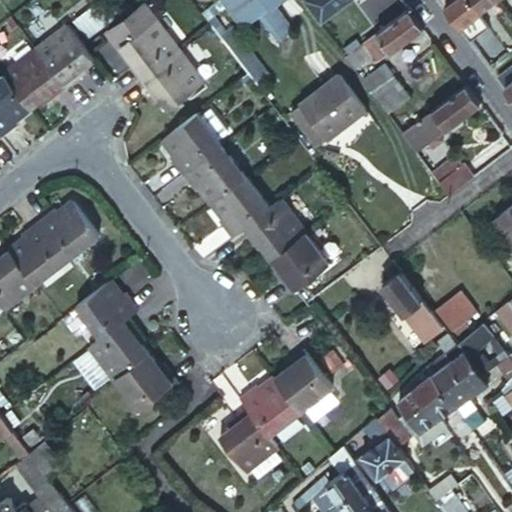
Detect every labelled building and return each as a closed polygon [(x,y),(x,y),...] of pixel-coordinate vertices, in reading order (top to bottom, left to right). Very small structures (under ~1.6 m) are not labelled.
[(219,0),(236,22),(261,3),(264,7),(273,0),(219,0)] [(302,0),(311,11),(320,24),(351,1),(350,0),(302,0)] [(470,0),(451,0),(444,5),(465,32),(476,25),(469,17),(478,10),(470,0)] [(470,0),(478,10),(491,0),(470,0)] [(106,31),(130,61),(134,58),(124,43),(146,27),(136,15),(149,5),(146,1),(106,31)] [(144,80),(182,50),(159,18),(149,5),(136,15),(146,27),(124,43),(134,58),(130,61),(144,80)] [(408,9),(345,57),(348,61),(353,58),(358,65),(372,54),(377,61),(422,27),(408,9)] [(110,24),(102,15),(86,27),(93,37),(110,24)] [(36,50),(64,87),(80,75),(76,71),(93,59),(85,47),(69,25),(36,50)] [(36,50),(5,73),(30,106),(46,94),(48,97),(64,87),(36,50)] [(205,82),(182,50),(144,80),(156,97),(161,93),(170,106),(205,82)] [(384,64),(363,81),(387,114),(409,97),(384,64)] [(511,69),(509,66),(497,75),(504,84),(511,78),(511,69)] [(0,76),(0,131),(0,132),(17,121),(14,117),(30,106),(5,73),(0,76)] [(290,111),(314,144),(324,136),(327,140),(367,109),(340,73),(290,111)] [(464,84),(402,132),(404,136),(412,146),(424,136),(431,146),(438,140),(435,136),(478,103),(464,84)] [(172,159),(184,175),(223,146),(203,119),(168,145),(176,155),(172,159)] [(223,146),(184,175),(196,192),(201,189),(210,201),(245,175),(223,146)] [(433,175),(448,195),(455,191),(474,175),(458,156),(433,175)] [(271,209),(245,175),(210,201),(225,222),(221,225),(232,239),(240,233),(271,209)] [(282,201),(271,209),(240,233),(252,250),(258,245),(269,261),(305,233),(282,201)] [(511,204),(494,219),(511,241),(511,204)] [(57,212),(41,225),(72,264),(103,241),(77,206),(61,218),(57,212)] [(28,241),(12,253),(39,289),(72,264),(41,225),(24,237),(28,241)] [(305,233),(269,261),(282,278),(279,280),(290,296),(330,265),(305,233)] [(39,289),(12,253),(0,262),(0,300),(9,312),(39,289)] [(435,314),(400,270),(382,284),(403,312),(410,307),(418,318),(425,312),(429,318),(435,314)] [(127,318),(129,316),(138,309),(124,290),(119,294),(108,281),(94,292),(75,307),(100,339),(127,318)] [(441,314),(459,335),(481,319),(463,296),(441,314)] [(511,302),(510,299),(499,308),(511,327),(511,302)] [(89,348),(114,380),(150,352),(142,342),(146,339),(129,316),(127,318),(100,339),(89,348)] [(496,336),(485,321),(474,330),(459,341),(465,349),(469,354),(496,336)] [(298,365),(276,382),(299,413),(338,384),(310,347),(293,359),(298,365)] [(469,354),(465,349),(452,359),(473,390),(487,379),(469,354)] [(150,352),(114,380),(139,411),(180,381),(161,355),(155,359),(150,352)] [(452,359),(434,371),(456,403),(473,390),(452,359)] [(428,396),(441,413),(456,403),(434,371),(430,366),(412,382),(415,387),(400,400),(408,411),(428,396)] [(511,376),(503,387),(511,399),(511,376)] [(299,413),(276,382),(262,392),(258,386),(238,401),(248,414),(258,426),(266,437),(299,413)] [(473,390),(456,403),(461,410),(479,398),(473,390)] [(446,422),(441,413),(428,396),(408,411),(425,436),(446,422)] [(388,406),(378,415),(386,425),(397,419),(388,406)] [(0,413),(0,440),(13,431),(2,416),(0,413)] [(283,459),(266,437),(258,426),(248,414),(232,426),(236,430),(220,440),(244,474),(246,471),(253,481),(283,459)] [(354,460),(358,464),(370,481),(407,455),(398,442),(386,425),(378,415),(377,414),(367,424),(365,425),(374,437),(368,440),(372,447),(354,460)] [(408,435),(397,419),(386,425),(398,442),(408,435)] [(43,443),(30,452),(49,477),(58,468),(60,465),(43,443)] [(332,457),(331,457),(340,469),(344,474),(358,464),(354,460),(345,446),(332,457)] [(370,481),(358,464),(344,474),(324,490),(322,492),(333,508),(370,481)] [(344,474),(340,469),(321,484),(324,490),(344,474)] [(65,499),(49,477),(35,487),(51,509),(65,499)] [(364,511),(383,499),(370,481),(333,508),(327,511),(334,511),(335,511),(364,511)] [(295,506),(298,511),(322,492),(324,490),(321,484),(295,506)] [(439,499),(448,511),(454,511),(463,506),(452,489),(439,499)] [(0,503),(0,511),(21,511),(10,496),(0,503)] [(67,502),(65,499),(51,509),(53,511),(68,511),(73,509),(67,502)] [(391,511),(383,499),(364,511),(391,511)]
